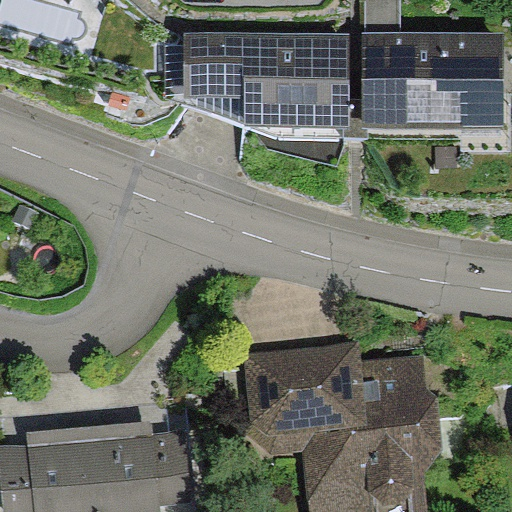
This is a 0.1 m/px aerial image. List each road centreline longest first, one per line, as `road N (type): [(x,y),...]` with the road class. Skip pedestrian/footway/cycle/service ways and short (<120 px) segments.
road 1 (residential): [(511,289),(389,275),(167,206)]
road 2 (residential): [(167,206),(108,319),(64,340),(0,338)]
road 3 (residential): [(167,206),(0,142)]
